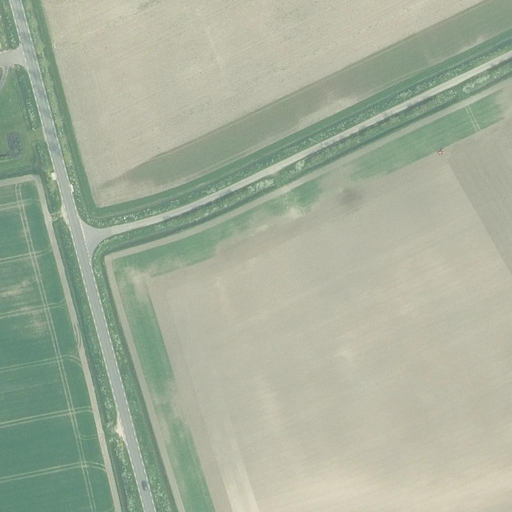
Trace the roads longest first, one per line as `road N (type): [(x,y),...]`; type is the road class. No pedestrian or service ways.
road 1 (unclassified): [(78,242),(229,191),(511,49)]
road 2 (tertiary): [(149,511),(78,242)]
road 3 (tertiary): [(78,242),(14,0)]
